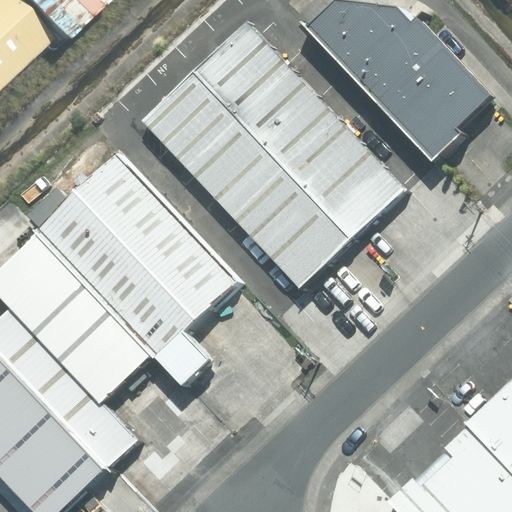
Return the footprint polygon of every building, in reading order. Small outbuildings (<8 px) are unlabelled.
[(0,0),(0,90),(45,51),(0,0)] [(351,4),(325,28),(449,162),(511,103),(511,93),(438,13),(428,23),(414,9),(351,4)] [(416,193),(259,26),(209,73),(365,240),(416,193)] [(365,240),(209,73),(157,121),(313,288),(365,240)] [(132,162),(56,231),(168,353),(196,385),(226,358),(204,332),(249,292),(132,162)] [(168,353),(56,231),(2,279),(27,307),(0,331),(0,340),(122,474),(154,445),(115,401),(168,353)] [(0,340),(0,464),(44,511),(80,511),(122,474),(0,340)] [(511,395),(479,427),(511,460),(511,395)] [(401,501),(408,508),(411,511),(511,511),(511,460),(479,427),(401,501)]
